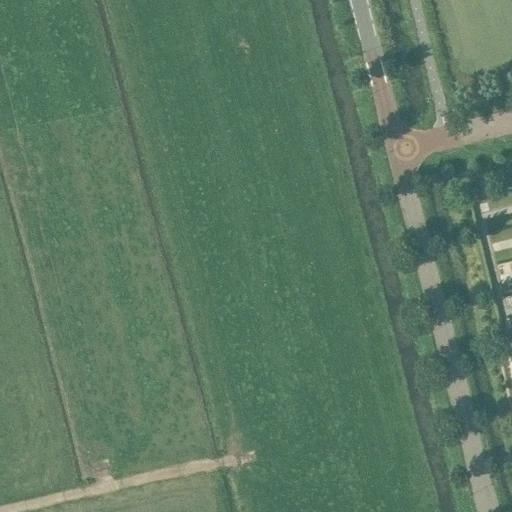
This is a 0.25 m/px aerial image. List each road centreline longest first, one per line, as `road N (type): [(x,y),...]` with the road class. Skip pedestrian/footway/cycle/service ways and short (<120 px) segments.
road 1 (tertiary): [(485,511),(395,149)]
road 2 (tertiary): [(395,149),(358,0)]
road 3 (unclassified): [(395,149),(511,122)]
